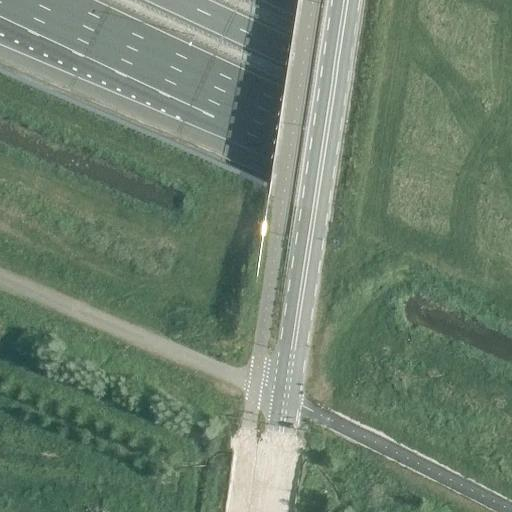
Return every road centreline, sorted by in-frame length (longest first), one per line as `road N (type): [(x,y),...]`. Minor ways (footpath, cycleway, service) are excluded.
road 1 (motorway): [(15,0),(511,224)]
road 2 (secondary): [(286,398),(345,0)]
road 3 (motorway): [(183,0),(511,146)]
road 4 (unclassified): [(286,398),(0,280)]
road 5 (track): [(511,506),(286,398)]
road 6 (motorway): [(511,70),(355,0)]
